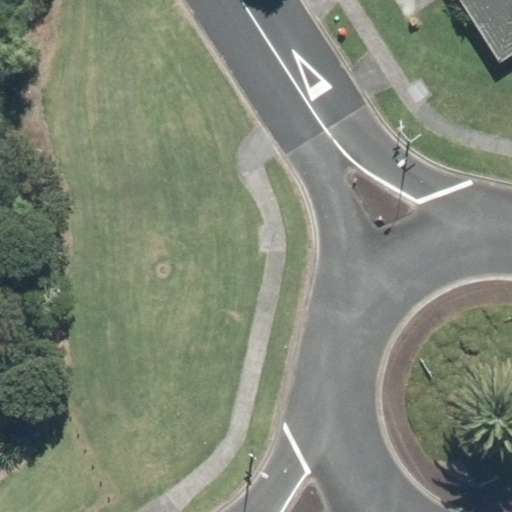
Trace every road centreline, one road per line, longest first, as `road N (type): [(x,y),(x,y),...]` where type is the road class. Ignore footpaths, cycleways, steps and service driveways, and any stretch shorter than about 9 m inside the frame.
road 1 (residential): [(237,0),(339,153),(417,248)]
road 2 (residential): [(359,486),(343,428),(341,359),(367,295),(417,248)]
